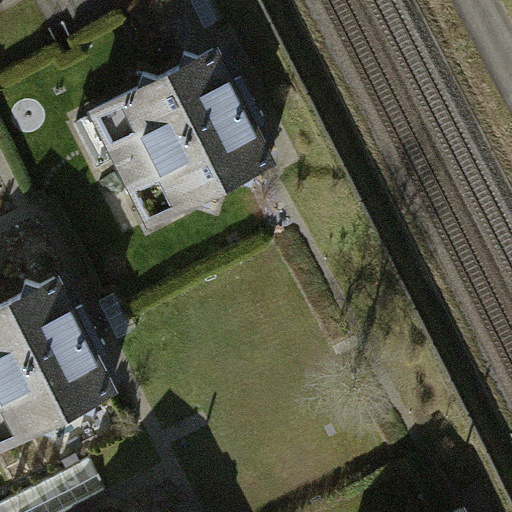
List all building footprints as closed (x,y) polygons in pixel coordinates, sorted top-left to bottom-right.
[(215,0),(192,0),(205,25),(223,16),(215,0)] [(276,163),(211,37),(88,100),(153,226),(276,163)] [(0,450),(116,392),(47,257),(0,280),(0,450)] [(121,294),(103,303),(121,338),(139,329),(121,294)] [(176,511),(167,493),(130,511),(176,511)] [(463,511),(458,502),(435,511),(463,511)]
